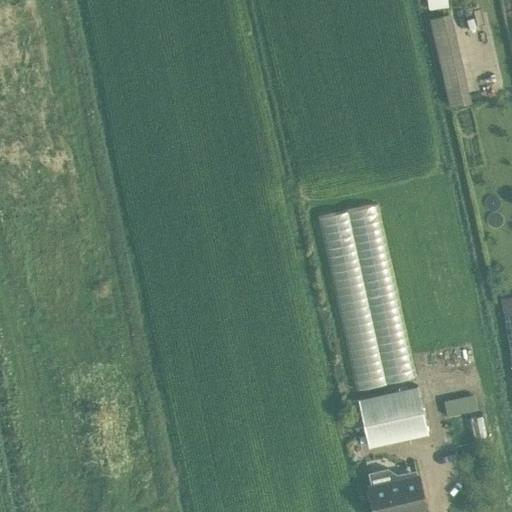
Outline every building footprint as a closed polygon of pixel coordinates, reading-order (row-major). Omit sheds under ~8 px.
[(449,106),(470,101),(450,14),(429,18),(449,106)] [(381,201),(320,214),(355,389),(417,376),(381,201)] [(361,400),(351,402),(356,427),(365,425),(370,445),(423,433),(415,398),(412,387),(360,398),(361,400)] [(479,392),(446,398),(449,415),(482,409),(479,392)] [(371,511),(427,511),(419,473),(366,484),(371,511)]
